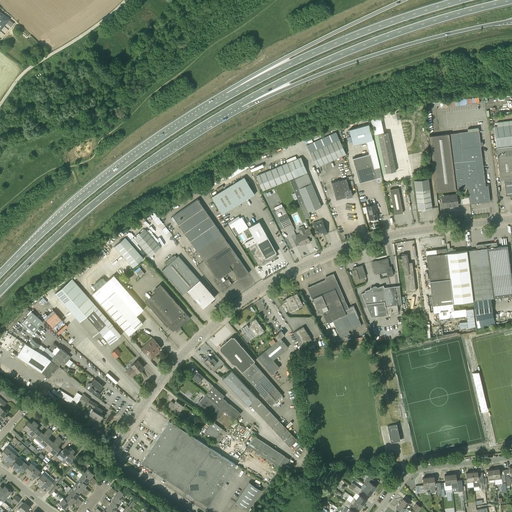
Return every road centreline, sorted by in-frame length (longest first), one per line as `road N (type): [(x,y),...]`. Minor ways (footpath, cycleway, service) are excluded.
road 1 (tertiary): [(191,511),(117,462),(113,449),(203,334),(261,288),(340,249),(511,218)]
road 2 (trunk): [(0,292),(95,202),(253,96)]
road 3 (trunk): [(251,83),(124,162),(0,273)]
road 4 (trunk): [(253,96),(361,46),(511,0)]
road 5 (trunk): [(253,96),(390,49),(511,20)]
road 6 (trunk): [(461,0),(334,43),(251,83)]
road 7 (trunk): [(404,0),(288,56),(251,83)]
road 8 (unknown): [(162,378),(85,290),(96,271),(118,263)]
road 9 (residential): [(378,511),(409,470),(511,457)]
road 10 (unknown): [(494,220),(482,118),(443,119)]
road 11 (unknown): [(188,349),(285,449)]
road 12 (residential): [(99,448),(37,404),(0,436)]
road 13 (unknown): [(211,328),(157,265),(170,249),(187,254)]
